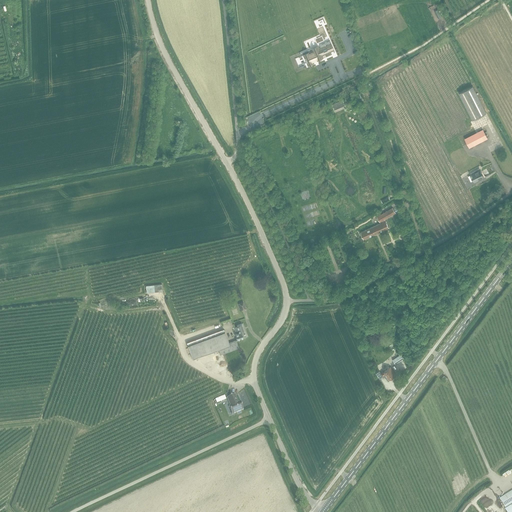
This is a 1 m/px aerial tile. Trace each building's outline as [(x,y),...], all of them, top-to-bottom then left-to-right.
[(313,51),(304,55),(305,57),(304,57),(305,59),(305,60),(306,60),(307,62),(308,64),(314,62),(313,61),(317,59),(322,57),(321,55),(324,53),(324,54),(329,52),(329,51),(333,49),(329,41),(320,45),(321,47),(318,48),(317,46),(312,48),(313,51)] [(459,93),(473,120),(486,113),(473,86),(459,93)] [(343,100),(332,104),(334,110),(345,105),(343,100)] [(469,148),(487,138),(483,129),(465,138),(469,148)] [(475,183),(484,178),(479,169),(470,174),(475,183)] [(380,222),(381,223),(361,232),(364,239),(389,227),(385,219),(396,213),(393,207),(377,217),(380,222)] [(147,292),(163,291),(162,284),(146,286),(147,292)] [(243,302),(237,304),(241,311),(246,309),(243,302)] [(236,340),(246,336),(242,324),(237,325),(237,326),(235,326),(234,327),(235,331),(239,330),(240,332),(235,334),(237,340),(236,340)] [(236,340),(236,341),(229,343),(224,330),(187,344),(193,360),(218,350),(220,355),(224,354),(239,348),(236,340)] [(401,354),(393,360),(395,364),(404,358),(401,354)] [(389,379),(396,374),(390,367),(384,371),(383,371),(380,373),(379,371),(377,373),(381,378),(384,375),(385,377),(387,376),(389,379)] [(232,414),(243,409),(240,401),(238,402),(235,395),(227,398),(230,406),(229,406),(232,414)] [(511,511),(511,491),(500,500),(506,510),(505,511),(511,511)]
